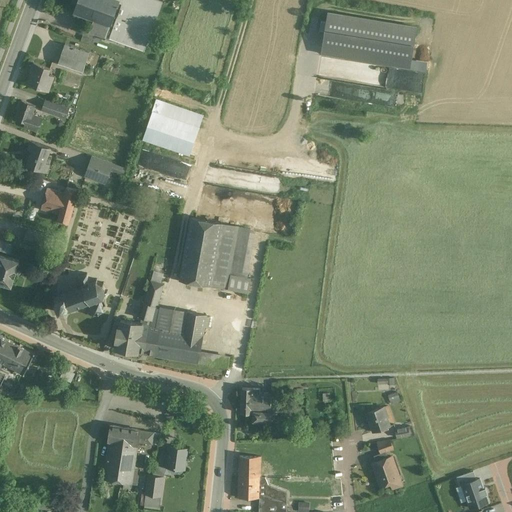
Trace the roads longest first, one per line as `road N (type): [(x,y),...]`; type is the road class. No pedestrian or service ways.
road 1 (tertiary): [(216,511),(225,429),(218,399),(201,387),(114,366)]
road 2 (track): [(252,0),(192,198)]
road 3 (residential): [(114,366),(93,432),(83,511)]
road 4 (tertiary): [(114,366),(0,315)]
